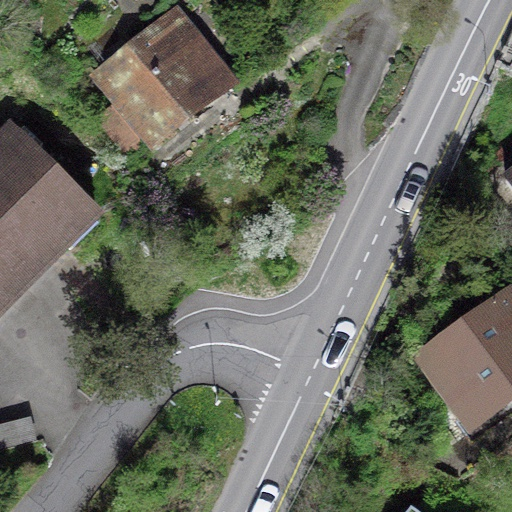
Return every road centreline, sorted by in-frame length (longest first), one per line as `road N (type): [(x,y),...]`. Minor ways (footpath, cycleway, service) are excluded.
road 1 (primary): [(310,371),(486,0)]
road 2 (residential): [(44,511),(143,376),(172,353),(222,342),(310,371)]
road 3 (primary): [(244,511),(310,371)]
